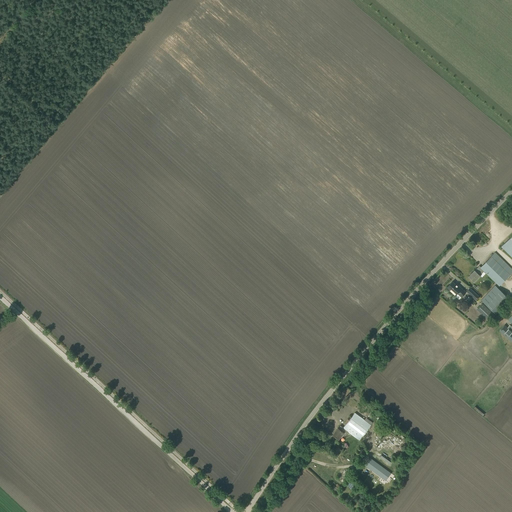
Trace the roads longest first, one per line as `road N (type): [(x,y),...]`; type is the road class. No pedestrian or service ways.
road 1 (unclassified): [(246,511),(317,405),(511,192)]
road 2 (track): [(0,295),(232,511)]
